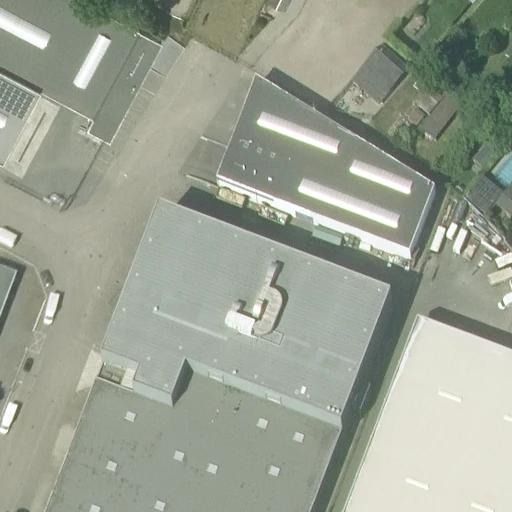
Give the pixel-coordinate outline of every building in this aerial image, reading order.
[(0,0),(0,154),(38,84),(90,112),(84,122),(107,134),(160,36),(92,0),(0,0)] [(269,0),(286,8),(290,0),(269,0)] [(380,50),(350,84),(378,108),(408,74),(380,50)] [(434,197),(273,98),(256,87),(217,189),(397,258),(410,263),(434,197)] [(429,118),(445,99),(434,90),(427,98),(423,94),(414,105),(429,118)] [(448,99),(421,132),(434,143),(461,109),(448,99)] [(494,206),(475,190),(465,201),(484,218),(494,206)] [(315,511),(342,441),(392,311),(160,222),(103,373),(142,388),(135,405),(96,390),(49,511),(315,511)] [(0,274),(0,317),(14,280),(0,274)] [(511,511),(511,365),(418,330),(349,511),(511,511)]
